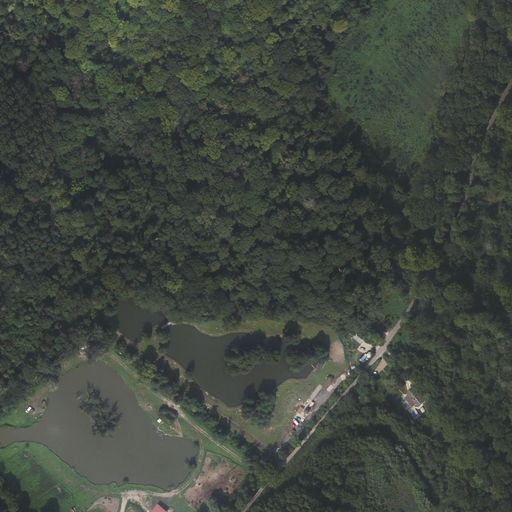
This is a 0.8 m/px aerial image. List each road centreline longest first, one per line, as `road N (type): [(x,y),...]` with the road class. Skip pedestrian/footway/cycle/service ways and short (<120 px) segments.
road 1 (unclassified): [(240,511),(377,356),(413,302),(451,237),(477,155),(511,84)]
road 2 (track): [(379,328),(343,297),(272,185),(126,0)]
road 3 (track): [(386,344),(379,328),(401,258),(407,196),(364,130),(357,90),(374,36),(402,0)]
